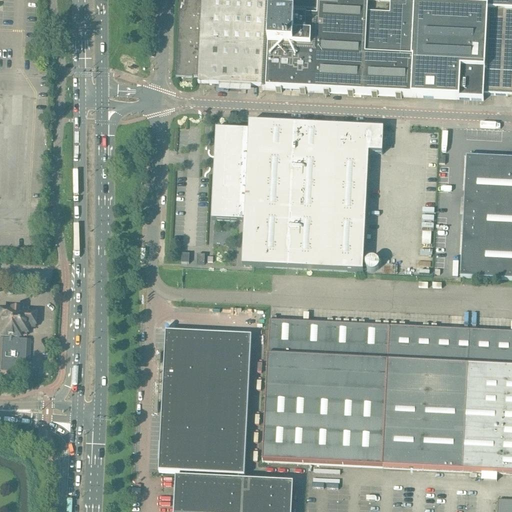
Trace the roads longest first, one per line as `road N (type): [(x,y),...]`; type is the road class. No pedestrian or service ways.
road 1 (unclassified): [(145,511),(159,100)]
road 2 (unclassified): [(511,118),(185,101)]
road 3 (secondary): [(100,414),(101,99)]
road 4 (secondary): [(79,99),(77,405)]
road 5 (unknown): [(400,113),(404,266)]
